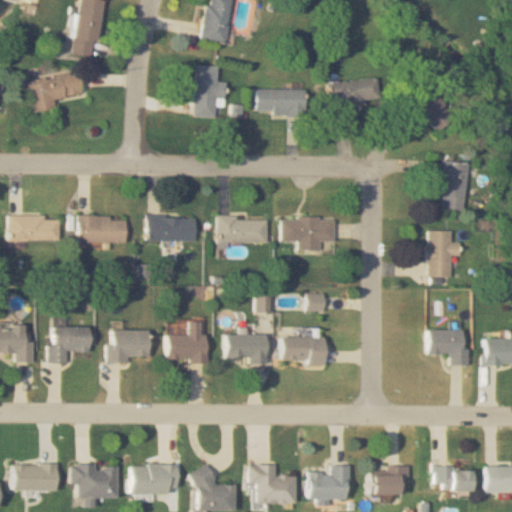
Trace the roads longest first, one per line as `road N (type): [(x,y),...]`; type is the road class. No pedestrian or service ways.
road 1 (residential): [(0,408),(352,409),(511,425)]
road 2 (residential): [(352,190),(350,176),(336,167),(0,167)]
road 3 (residential): [(352,190),(352,409)]
road 4 (residential): [(138,170),(155,0)]
